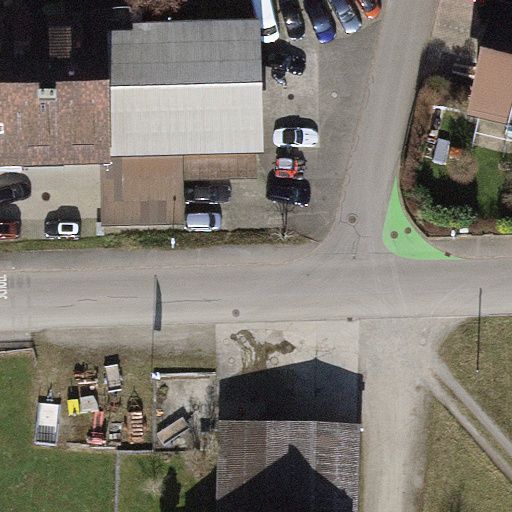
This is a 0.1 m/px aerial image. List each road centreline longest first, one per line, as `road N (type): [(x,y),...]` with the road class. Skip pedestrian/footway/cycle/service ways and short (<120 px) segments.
road 1 (tertiary): [(0,302),(348,284)]
road 2 (residential): [(412,0),(348,284)]
road 3 (unknown): [(348,284),(349,511)]
road 4 (tertiary): [(348,284),(511,281)]
